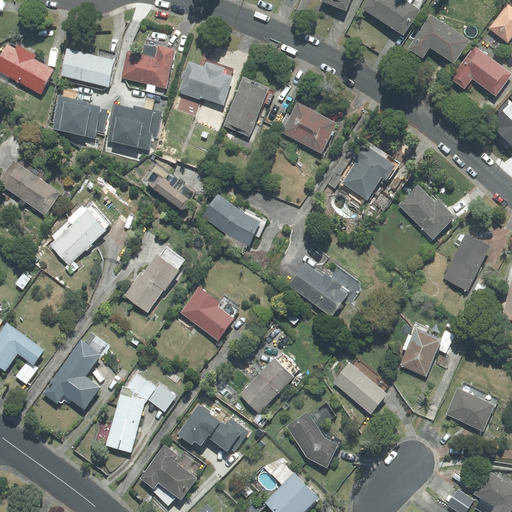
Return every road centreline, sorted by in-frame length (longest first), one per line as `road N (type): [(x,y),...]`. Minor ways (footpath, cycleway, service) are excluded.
road 1 (residential): [(178,0),(276,33),(352,71),(511,193)]
road 2 (tertiary): [(101,511),(0,436)]
